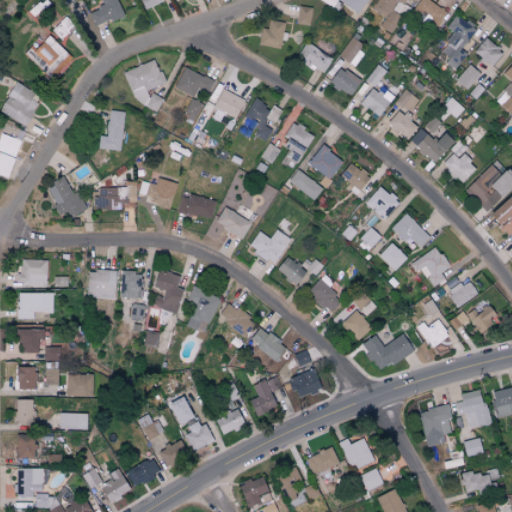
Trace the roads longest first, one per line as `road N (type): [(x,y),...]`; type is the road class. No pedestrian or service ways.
road 1 (residential): [(445,511),(345,360),(231,262),(172,242),(0,241)]
road 2 (residential): [(511,281),(393,160),(292,90),(177,35)]
road 3 (residential): [(151,511),(287,437),(511,359)]
road 4 (residential): [(0,227),(102,73),(133,49),(276,0)]
